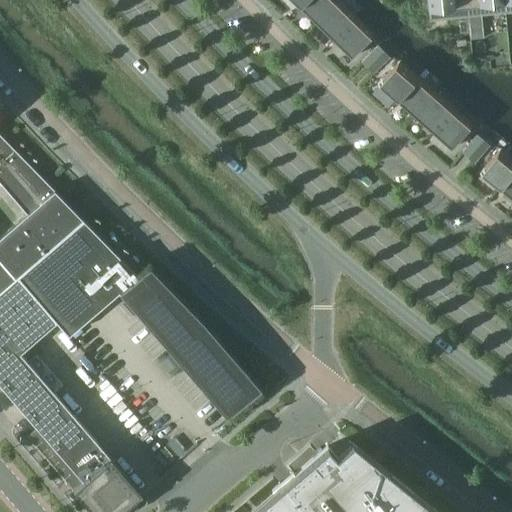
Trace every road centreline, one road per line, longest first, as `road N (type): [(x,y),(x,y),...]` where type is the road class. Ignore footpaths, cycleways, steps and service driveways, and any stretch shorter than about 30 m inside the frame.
road 1 (unclassified): [(0,64),(144,216),(330,384)]
road 2 (secondary): [(511,299),(374,183),(183,0)]
road 3 (residential): [(511,241),(316,77),(242,0)]
road 4 (secondary): [(75,0),(305,228)]
road 5 (secondary): [(305,228),(511,398)]
road 6 (unclassified): [(330,384),(496,511)]
road 7 (unclassified): [(330,384),(182,511)]
road 8 (unclassified): [(305,228),(328,261),(330,384)]
